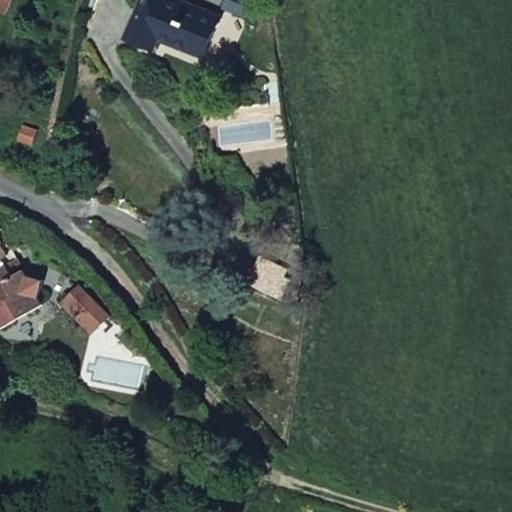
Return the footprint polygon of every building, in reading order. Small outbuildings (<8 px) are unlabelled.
[(0,0),(0,6),(9,11),(13,0),(0,0)] [(160,37),(207,55),(221,17),(177,0),(144,0),(130,37),(156,47),(160,37)] [(250,17),(256,0),(227,0),(225,7),(250,17)] [(268,260),(262,257),(251,279),(272,291),(289,259),(273,251),(268,260)] [(0,275),(0,323),(2,327),(43,304),(39,297),(44,281),(28,276),(17,259),(1,268),(4,274),(0,275)] [(73,303),(64,318),(98,340),(108,325),(73,303)] [(64,318),(61,322),(96,344),(98,340),(64,318)]
